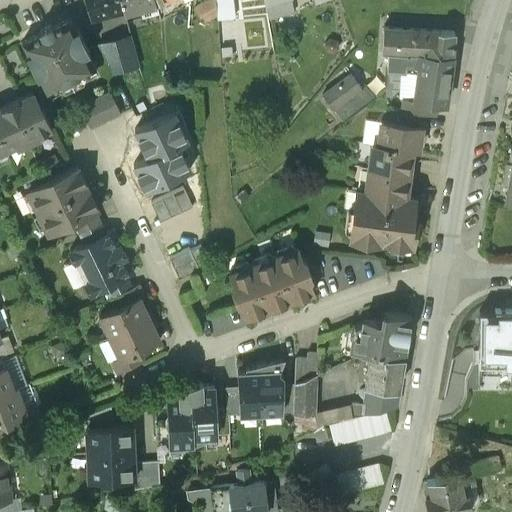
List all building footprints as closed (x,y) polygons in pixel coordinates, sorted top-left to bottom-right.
[(124,8),(121,0),(88,0),(93,16),(124,8)] [(154,0),(121,0),(124,8),(125,10),(155,2),(154,0)] [(216,11),(215,0),(205,0),(195,7),(203,20),(216,11)] [(234,0),(215,0),(216,11),(217,17),(236,16),(234,0)] [(291,13),(287,0),(284,0),(267,5),(271,18),(291,13)] [(75,29),(69,18),(52,26),(50,23),(38,29),(40,32),(23,40),(29,52),(26,53),(37,76),(40,75),(48,91),(58,86),(64,87),(81,79),(83,73),(93,68),(86,52),(89,51),(78,28),(75,29)] [(388,52),(420,53),(437,54),(438,31),(439,31),(439,30),(384,27),(382,52),(388,52)] [(438,31),(437,54),(451,55),(454,31),(439,31),(438,31)] [(139,63),(131,35),(98,44),(112,70),(139,63)] [(387,70),(388,70),(400,72),(408,73),(409,66),(418,67),(420,53),(388,52),(387,70)] [(420,53),(418,67),(418,76),(449,80),(451,55),(437,54),(420,53)] [(389,84),(383,89),(390,97),(400,90),(400,72),(388,70),(389,84)] [(361,86),(350,72),(322,95),(343,121),(355,110),(374,95),(371,91),(365,83),(361,86)] [(415,102),(440,105),(446,106),(449,80),(418,76),(415,102)] [(379,85),(371,91),(374,95),(383,89),(379,85)] [(164,90),(152,91),(154,101),(166,100),(164,90)] [(10,102),(28,142),(38,137),(37,134),(51,127),(42,107),(39,109),(31,92),(10,102)] [(119,113),(109,92),(81,106),(90,126),(119,113)] [(400,111),(426,114),(438,116),(440,105),(415,102),(402,99),(400,111)] [(0,106),(0,138),(5,149),(16,143),(18,147),(28,142),(10,102),(0,106)] [(188,141),(173,111),(135,129),(148,158),(133,164),(145,190),(191,169),(179,145),(188,141)] [(398,123),(420,126),(420,127),(424,127),(426,114),(400,111),(398,123)] [(378,143),(377,144),(411,148),(411,149),(417,150),(420,127),(420,126),(398,123),(381,120),(378,143)] [(371,142),(368,167),(408,173),(411,149),(411,148),(377,144),(378,143),(371,142)] [(88,188),(77,166),(27,190),(37,212),(88,188)] [(364,191),(405,197),(405,196),(408,173),(368,167),(364,191)] [(193,206),(183,186),(151,201),(160,221),(193,206)] [(73,221),(95,211),(98,209),(88,188),(37,212),(47,233),(73,221)] [(405,196),(405,197),(364,191),(356,189),(349,238),(380,242),(380,240),(412,244),(416,213),(412,212),(413,207),(415,207),(416,198),(405,196)] [(78,232),(100,221),(95,211),(73,221),(78,232)] [(83,243),(105,232),(100,221),(78,232),(83,243)] [(133,272),(112,229),(105,232),(83,243),(69,250),(75,262),(85,283),(90,293),(104,286),(126,275),(133,272)] [(330,231),(313,229),(311,242),(328,245),(330,231)] [(188,248),(168,257),(178,279),(209,264),(200,245),(189,250),(188,248)] [(301,257),(296,245),(228,270),(233,282),(231,287),(237,303),(241,304),(246,316),(313,290),(309,280),(311,275),(305,258),(301,257)] [(74,288),(85,283),(75,262),(64,267),(74,288)] [(116,294),(131,286),(126,275),(104,286),(109,297),(116,294)] [(121,304),(139,296),(140,296),(143,295),(138,283),(131,286),(116,294),(121,304)] [(140,296),(139,296),(121,304),(99,315),(110,337),(153,316),(150,308),(146,310),(140,296)] [(494,311),(479,311),(478,364),(510,365),(510,370),(511,370),(511,308),(494,308),(494,311)] [(403,357),(410,314),(383,310),(382,320),(364,318),(363,323),(354,326),(350,351),(370,354),(403,357)] [(153,316),(110,337),(120,357),(120,358),(138,349),(160,339),(155,328),(157,323),(153,316)] [(138,349),(120,358),(120,357),(112,360),(118,372),(143,360),(138,349)] [(294,383),(314,375),(319,373),(320,352),(306,352),(306,357),(295,357),(294,382),(294,383)] [(398,389),(403,357),(370,354),(365,386),(398,389)] [(283,358),(258,364),(261,412),(281,411),(282,383),(283,376),(278,372),(283,358)] [(246,369),(236,371),(237,386),(239,413),(261,412),(258,364),(245,366),(246,369)] [(12,389),(4,367),(0,368),(0,393),(12,389)] [(293,413),(313,414),(314,375),(294,383),(293,410),(293,413)] [(200,382),(189,386),(192,444),(198,441),(204,439),(210,436),(215,434),(214,408),(213,385),(201,386),(200,382)] [(293,410),(294,383),(294,382),(282,383),(281,411),(293,410)] [(167,423),(168,450),(174,449),(180,447),(185,446),(192,444),(189,386),(177,390),(177,394),(165,394),(167,423)] [(226,407),(226,413),(227,413),(239,413),(237,386),(225,386),(226,407)] [(398,389),(365,386),(362,403),(384,402),(385,408),(396,406),(398,389)] [(12,389),(0,393),(0,421),(5,424),(15,420),(18,414),(25,412),(16,387),(12,389)] [(85,427),(112,425),(114,402),(85,415),(85,427)] [(352,415),(385,408),(384,402),(362,403),(351,404),(352,415)] [(352,415),(351,404),(313,414),(293,413),(292,441),(325,423),(352,415)] [(214,408),(215,434),(228,433),(227,413),(226,413),(226,407),(214,408)] [(333,446),(391,431),(386,410),(327,425),(333,446)] [(155,450),(168,450),(167,423),(154,424),(155,450)] [(87,453),(131,450),(131,439),(133,439),(132,424),(112,425),(85,427),(87,453)] [(131,450),(87,453),(88,479),(134,476),(135,476),(134,461),(132,462),(131,450)] [(496,454),(468,460),(471,474),(499,468),(496,454)] [(146,460),(134,461),(135,476),(134,476),(134,488),(147,486),(146,460)] [(158,460),(146,460),(147,486),(159,483),(158,460)] [(0,500),(10,499),(5,462),(0,462),(0,500)] [(310,484),(331,473),(325,462),(305,473),(310,484)] [(383,483),(378,462),(332,475),(337,495),(383,483)] [(237,482),(206,486),(209,511),(237,511),(266,509),(262,479),(248,481),(246,468),(235,469),(237,482)] [(428,493),(424,494),(427,511),(430,511),(466,505),(459,473),(425,480),(428,493)] [(206,511),(209,511),(206,486),(183,489),(184,497),(196,502),(197,511),(206,511)] [(0,511),(7,511),(17,511),(16,499),(10,499),(0,500),(0,511)]
